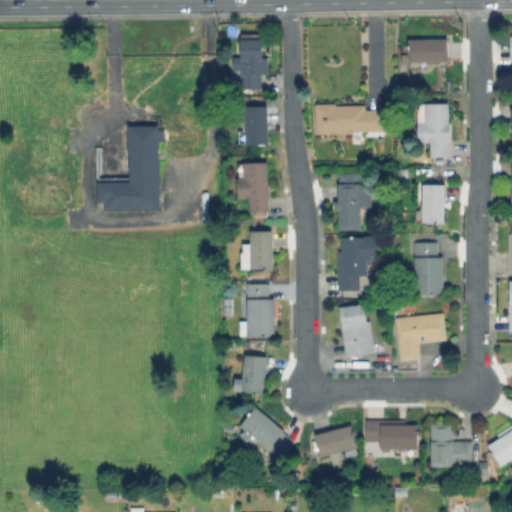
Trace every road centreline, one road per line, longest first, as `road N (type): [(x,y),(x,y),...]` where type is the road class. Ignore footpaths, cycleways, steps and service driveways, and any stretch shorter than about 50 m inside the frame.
road 1 (residential): [(470,380),(477,0)]
road 2 (residential): [(308,385),(296,167)]
road 3 (residential): [(470,380),(454,387),(308,385)]
